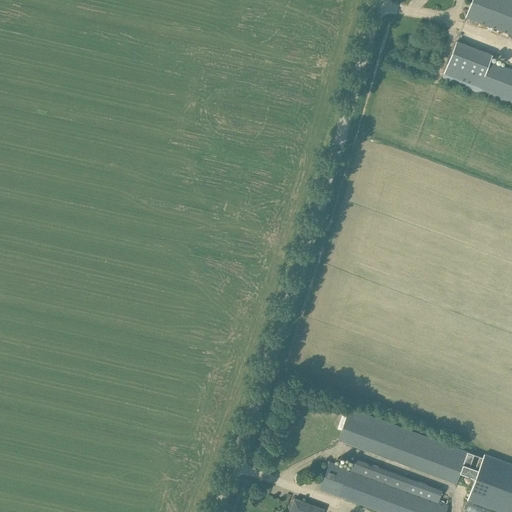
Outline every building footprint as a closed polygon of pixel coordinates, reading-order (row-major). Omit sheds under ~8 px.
[(511,0),(472,0),(466,17),(476,21),(511,34),(511,0)] [(457,41),(443,77),(511,103),(511,69),(488,60),(490,54),(457,41)] [(348,413),(338,439),(456,483),(460,472),(475,477),(467,499),(503,511),(511,511),(511,464),(484,454),(483,457),(467,451),(352,409),(350,414),(348,413)] [(365,462),(355,458),(351,470),(330,462),(320,489),(383,511),(445,511),(448,505),(438,501),(442,491),(365,462)] [(322,511),(323,509),(295,498),(290,510),(291,511),(290,511),(322,511)]
